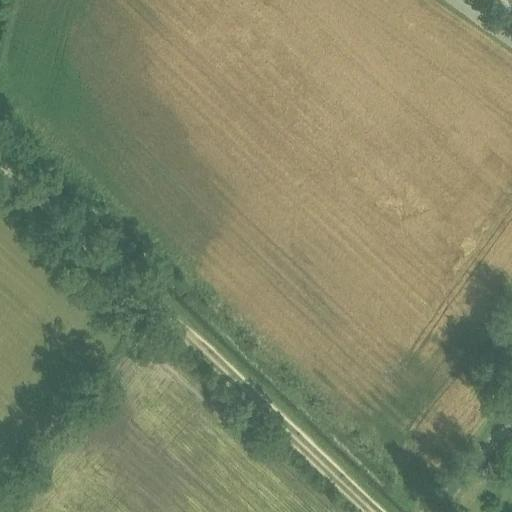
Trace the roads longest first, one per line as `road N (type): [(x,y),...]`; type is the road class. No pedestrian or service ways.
road 1 (track): [(370,511),(145,300)]
road 2 (track): [(145,300),(0,164)]
